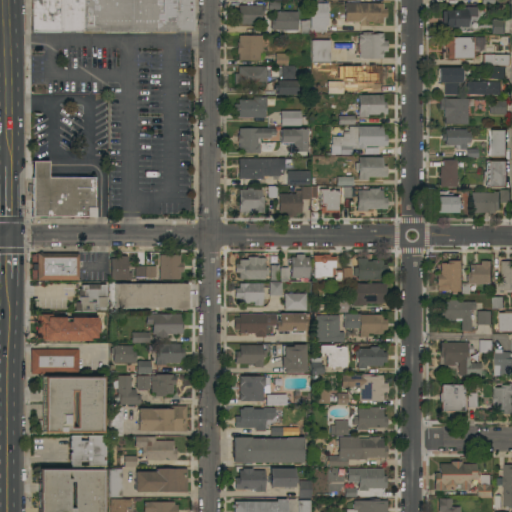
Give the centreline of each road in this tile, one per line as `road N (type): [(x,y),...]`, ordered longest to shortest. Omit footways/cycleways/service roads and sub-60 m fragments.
road 1 (residential): [(0,238),(511,236)]
road 2 (residential): [(209,511),(209,0)]
road 3 (secondary): [(9,511),(9,0)]
road 4 (residential): [(412,0),(412,511)]
